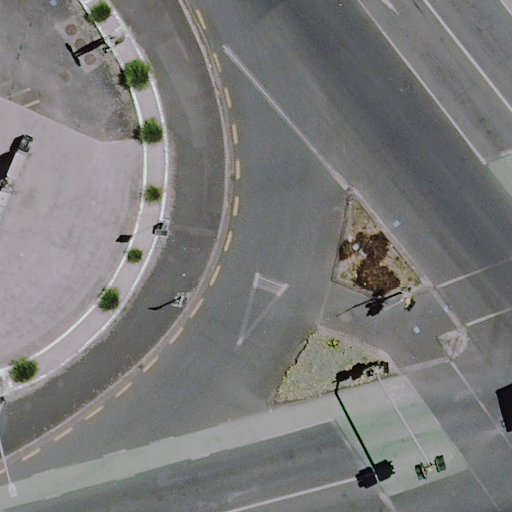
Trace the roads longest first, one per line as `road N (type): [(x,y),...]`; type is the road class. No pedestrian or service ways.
road 1 (secondary): [(131,511),(227,380),(272,296),(309,0)]
road 2 (secondary): [(353,0),(511,197)]
